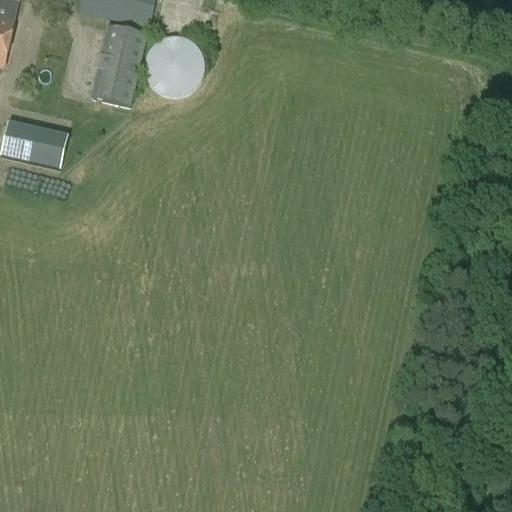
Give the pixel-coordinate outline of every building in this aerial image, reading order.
[(0,0),(0,71),(4,72),(14,26),(19,8),(20,0),(0,0)] [(82,0),(79,16),(150,32),(156,3),(144,0),(82,0)] [(90,103),(131,112),(147,39),(107,30),(90,103)] [(146,65),(145,74),(147,83),(152,91),(160,97),(168,100),(178,101),(187,98),(194,93),(200,86),(204,77),(204,68),(202,59),(197,51),(189,46),(181,42),(171,42),(162,44),(155,49),(149,56),(146,65)] [(0,162),(38,171),(46,138),(25,132),(21,148),(1,143),(0,149),(0,162)]
